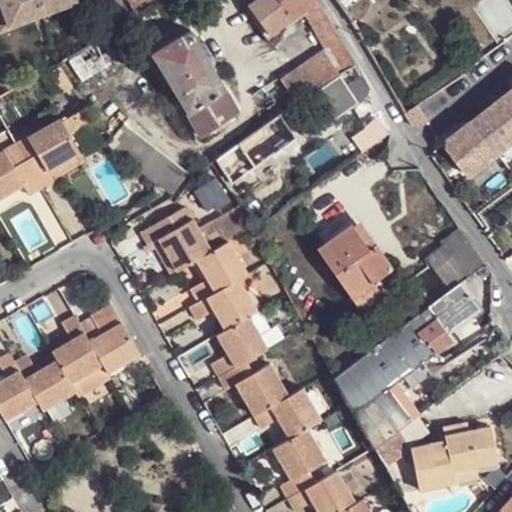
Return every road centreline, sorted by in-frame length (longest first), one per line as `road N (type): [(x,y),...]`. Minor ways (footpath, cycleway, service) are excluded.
road 1 (unclassified): [(0,307),(97,250),(256,511)]
road 2 (residential): [(325,0),(504,272)]
